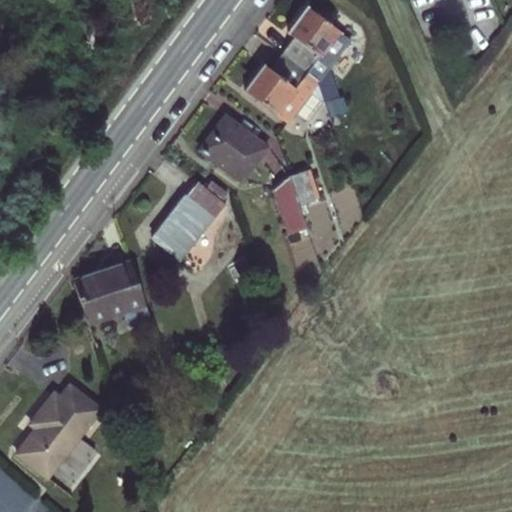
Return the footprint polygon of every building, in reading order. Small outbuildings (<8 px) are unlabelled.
[(305,5),(274,51),(312,78),(318,94),(331,106),(346,101),(333,69),(354,37),(305,5)] [(312,78),(274,51),(243,95),(282,121),(289,112),(300,120),(318,94),(312,78)] [(239,181),(265,146),(224,115),(198,150),(239,181)] [(306,224),(290,177),(275,192),(291,238),(306,224)] [(153,242),(192,270),(235,211),(196,183),(153,242)] [(147,316),(131,265),(74,283),(86,320),(122,308),(126,322),(147,316)] [(99,414),(68,390),(59,401),(53,397),(31,425),(37,430),(17,455),(48,479),(99,414)]
